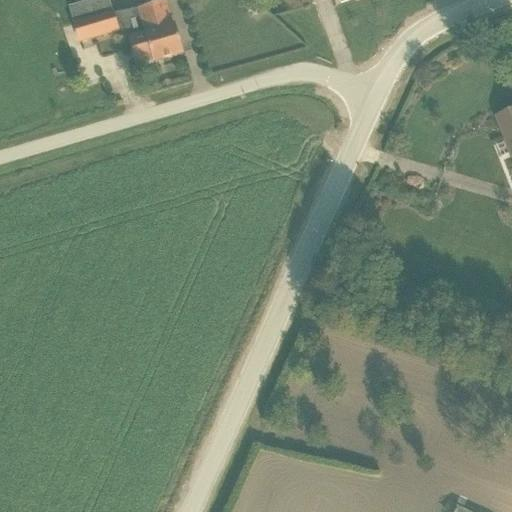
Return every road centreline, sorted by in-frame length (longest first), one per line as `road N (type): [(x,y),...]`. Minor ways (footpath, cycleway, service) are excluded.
road 1 (tertiary): [(191,511),(374,99)]
road 2 (unclassified): [(374,99),(318,82),(277,85),(0,164)]
road 3 (tertiary): [(374,99),(421,32),(477,0)]
